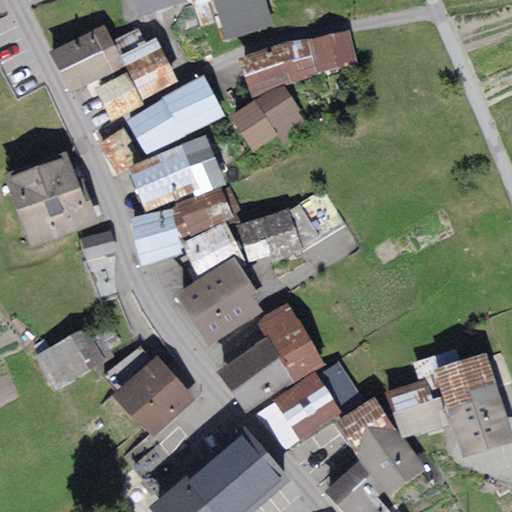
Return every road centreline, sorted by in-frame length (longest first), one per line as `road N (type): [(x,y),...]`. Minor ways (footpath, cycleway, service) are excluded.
road 1 (tertiary): [(83,143),(161,317),(318,511)]
road 2 (residential): [(440,16),(348,26),(243,51),(83,143)]
road 3 (residential): [(511,184),(440,16)]
road 4 (tertiary): [(14,0),(83,143)]
